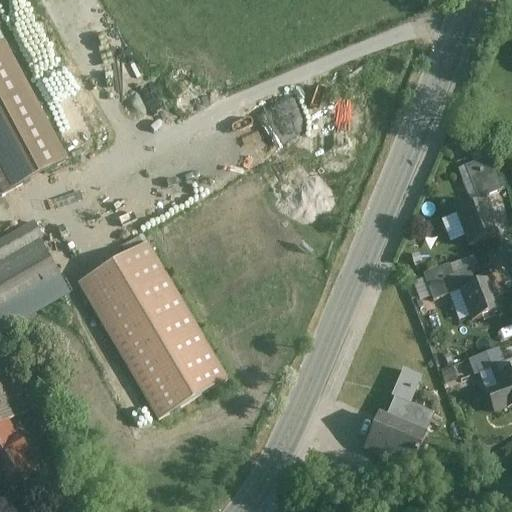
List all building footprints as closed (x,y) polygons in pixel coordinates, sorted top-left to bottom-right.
[(0,25),(0,45),(8,41),(0,25)] [(0,198),(66,164),(3,45),(0,46),(0,198)] [(465,168),(479,207),(486,204),(483,199),(499,194),(487,160),(465,168)] [(128,204),(97,209),(101,231),(132,226),(128,204)] [(479,207),(453,216),(466,250),(498,239),(486,204),(479,207)] [(0,503),(37,480),(7,431),(42,407),(0,342),(0,321),(62,284),(40,245),(44,242),(34,226),(0,245),(0,503)] [(228,382),(149,246),(80,286),(159,422),(228,382)] [(458,294),(474,288),(467,272),(450,278),(447,269),(421,279),(431,305),(458,294)] [(500,313),(489,283),(474,288),(458,294),(470,325),(500,313)] [(489,371),(502,366),(497,353),(467,364),(472,380),(489,373),(489,371)] [(511,410),(511,362),(502,366),(489,371),(489,373),(496,391),(484,396),(493,418),(511,410)] [(392,402),(395,403),(388,421),(429,436),(435,419),(410,409),(422,379),(403,372),(392,402)] [(388,421),(379,417),(369,445),(418,464),(429,436),(388,421)]
